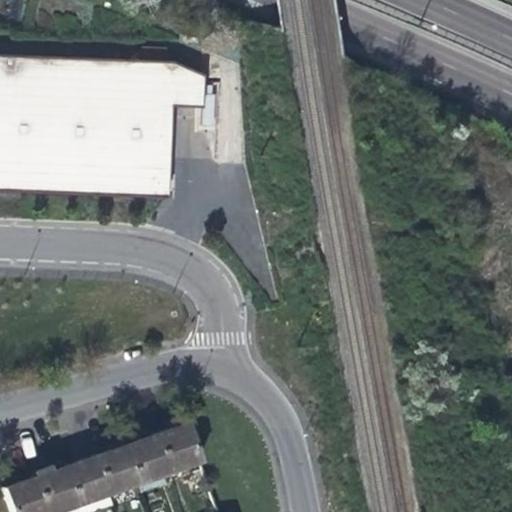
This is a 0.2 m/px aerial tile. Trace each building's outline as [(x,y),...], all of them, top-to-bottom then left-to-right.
[(165,195),(168,107),(200,108),(200,96),(201,78),(171,65),(164,64),(164,54),(164,49),(139,48),(139,53),(139,59),(127,58),(127,62),(0,57),(0,192),(165,199),(165,195)] [(169,428),(153,434),(167,472),(197,462),(184,423),(169,428)] [(122,439),(124,444),(138,439),(136,434),(130,436),(122,439)] [(137,483),(167,472),(153,434),(138,439),(124,444),(137,483)] [(105,493),(137,483),(124,444),(122,439),(108,443),(110,449),(103,451),(92,455),(105,493)] [(60,459),(62,465),(77,460),(75,454),(69,456),(60,459)] [(105,493),(92,455),(77,460),(62,465),(76,504),(105,493)] [(41,511),(52,511),(76,504),(62,465),(60,459),(45,464),(47,471),(29,477),(41,511)] [(0,488),(8,511),(41,511),(29,477),(16,482),(0,486),(0,488)] [(106,511),(111,510),(105,493),(76,504),(78,511),(106,511)]
